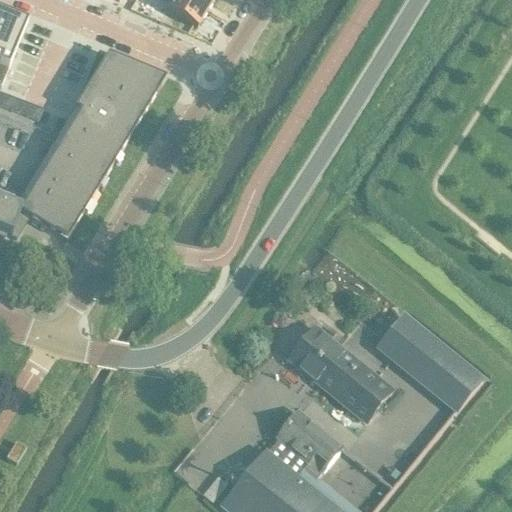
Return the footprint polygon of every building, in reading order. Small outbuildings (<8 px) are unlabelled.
[(181,0),(173,0),(165,13),(196,31),(200,25),(201,24),(206,15),(181,0)] [(215,0),(181,0),(206,15),(213,4),(215,0)] [(0,88),(1,89),(26,27),(0,15),(0,88)] [(0,235),(13,240),(25,219),(57,238),(64,226),(73,232),(83,215),(77,211),(82,203),(89,207),(98,191),(92,187),(97,178),(104,182),(113,166),(107,162),(112,154),(119,158),(128,142),(126,140),(131,132),(133,133),(160,91),(144,81),(148,74),(107,58),(74,112),(80,115),(20,212),(8,207),(0,203),(0,235)] [(10,113),(15,101),(8,99),(3,110),(10,113)] [(17,115),(21,104),(15,101),(10,113),(17,115)] [(24,118),(28,107),(21,104),(17,115),(24,118)] [(31,121),(35,109),(28,107),(24,118),(31,121)] [(35,109),(31,121),(38,123),(42,112),(35,109)] [(457,415),(483,384),(405,321),(380,352),(457,415)] [(367,426),(393,395),(316,333),(291,364),(367,426)] [(281,443),(269,458),(297,481),(305,472),(318,483),(343,452),(299,417),(279,442),(281,443)] [(297,481),(269,458),(267,457),(224,509),(227,511),(333,511),(297,482),(297,481)] [(219,479),(204,498),(214,506),(229,488),(219,479)]
